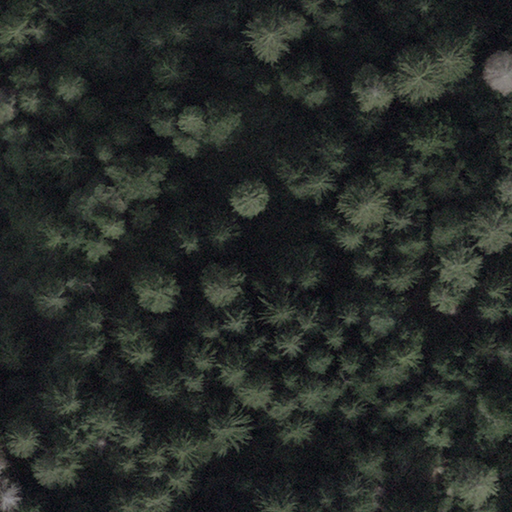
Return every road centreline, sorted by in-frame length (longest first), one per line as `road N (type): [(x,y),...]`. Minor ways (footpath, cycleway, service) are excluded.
road 1 (track): [(41,511),(101,461),(174,312),(240,285),(263,243),(353,163)]
road 2 (track): [(353,163),(410,100),(480,102),(511,120)]
